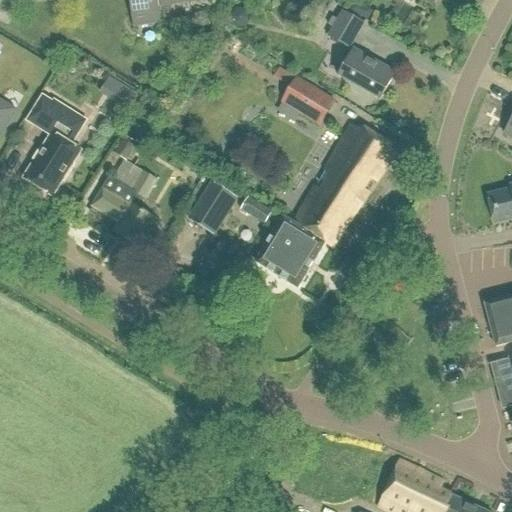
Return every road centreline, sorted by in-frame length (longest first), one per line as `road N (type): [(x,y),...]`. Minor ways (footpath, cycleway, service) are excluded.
road 1 (unclassified): [(491,477),(493,441),(437,223),(459,102),(511,1)]
road 2 (tertiary): [(289,401),(0,231)]
road 3 (tertiary): [(491,477),(289,401)]
road 4 (unclassified): [(192,511),(289,401)]
